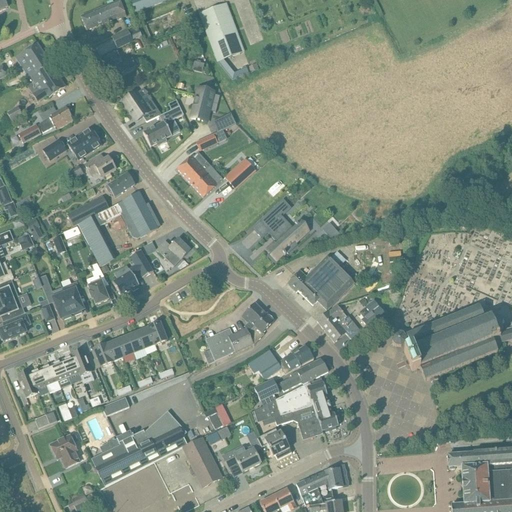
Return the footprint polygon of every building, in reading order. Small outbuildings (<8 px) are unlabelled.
[(4,0),(0,0),(0,10),(8,7),(4,0)] [(129,0),(130,3),(135,14),(162,3),(162,4),(171,0),(129,0)] [(96,12),(81,18),(86,32),(96,28),(117,19),(117,21),(126,18),(124,11),(120,2),(96,12)] [(226,5),(200,15),(217,63),(244,53),(226,5)] [(136,28),(128,31),(133,42),(140,39),(136,28)] [(128,33),(113,41),(118,51),(133,44),(128,33)] [(37,45),(16,59),(30,80),(51,66),(37,45)] [(117,54),(101,62),(110,80),(119,75),(135,67),(132,61),(122,65),(117,54)] [(256,65),(248,68),(250,73),(258,70),(256,65)] [(51,66),(30,80),(36,88),(38,87),(40,91),(33,96),(38,103),(48,96),(50,99),(57,94),(65,88),(51,66)] [(198,90),(191,119),(206,123),(213,94),(207,92),(205,91),(205,92),(198,90)] [(136,93),(123,102),(133,116),(134,116),(133,115),(136,114),(140,119),(142,118),(143,117),(147,122),(146,123),(148,123),(159,117),(161,116),(152,102),(145,107),(136,93)] [(176,102),(168,106),(171,112),(179,108),(176,102)] [(52,118),(38,126),(43,134),(54,128),(56,127),(58,131),(64,128),(72,123),(70,119),(72,118),(68,112),(72,110),(69,106),(61,111),(51,116),(52,118)] [(18,107),(6,114),(11,123),(23,116),(18,107)] [(151,130),(143,134),(150,148),(157,145),(158,147),(166,143),(165,140),(171,137),(168,130),(176,126),(174,121),(183,116),(179,108),(171,112),(165,114),(169,122),(164,124),(164,123),(162,124),(155,128),(151,130)] [(226,123),(215,128),(218,134),(236,125),(232,117),(225,121),(226,123)] [(35,125),(17,135),(23,145),(41,136),(35,125)] [(81,136),(67,145),(78,162),(96,151),(102,147),(96,137),(92,131),(91,130),(81,136)] [(213,136),(196,144),(200,152),(217,144),(213,136)] [(52,146),(43,152),(50,162),(66,152),(59,141),(52,146)] [(177,171),(190,185),(210,167),(198,154),(193,158),(192,157),(177,171)] [(98,159),(85,166),(91,176),(98,172),(102,179),(116,171),(108,158),(100,163),(98,159)] [(245,161),(225,179),(235,190),(256,172),(245,161)] [(78,166),(70,171),(73,177),(81,172),(78,166)] [(210,167),(190,185),(203,199),(216,187),(223,181),(210,167)] [(128,174),(105,188),(109,194),(111,193),(115,199),(135,186),(128,174)] [(5,187),(0,189),(0,203),(2,207),(12,204),(5,187)] [(116,207),(78,227),(100,269),(106,265),(115,261),(97,228),(121,216),(133,239),(137,240),(149,234),(158,229),(139,194),(116,206),(116,207)] [(103,198),(67,216),(73,228),(109,210),(106,203),(103,198)] [(25,199),(15,205),(18,211),(29,205),(25,199)] [(283,201),(259,223),(268,234),(276,242),(274,244),(267,251),(276,261),(283,255),(284,256),(286,255),(284,253),(285,252),(288,255),(288,254),(296,246),(294,244),(297,241),(307,232),(298,222),(295,225),(295,226),(292,228),(286,234),(276,224),(275,223),(276,222),(278,221),(282,218),(282,217),(286,213),(290,209),(283,202),(283,201)] [(13,204),(3,208),(5,212),(7,211),(11,219),(18,216),(13,204)] [(14,222),(16,228),(24,225),(22,219),(14,222)] [(36,221),(27,226),(31,233),(38,229),(40,228),(36,221)] [(76,228),(63,233),(66,241),(79,235),(76,228)] [(336,232),(329,238),(334,244),(344,240),(336,232)] [(0,247),(13,242),(10,236),(9,233),(0,236),(0,247)] [(22,238),(18,240),(20,245),(23,252),(34,247),(29,236),(22,238)] [(60,238),(53,241),(57,251),(64,248),(60,238)] [(165,243),(157,252),(165,260),(167,259),(174,266),(179,260),(180,261),(183,259),(190,251),(179,240),(171,248),(165,243)] [(36,248),(31,255),(38,260),(43,254),(36,248)] [(130,273),(113,284),(120,297),(132,290),(133,292),(139,289),(137,287),(139,286),(133,277),(139,273),(143,279),(153,273),(140,251),(130,257),(135,267),(129,270),(130,273)] [(300,273),(287,285),(296,294),(298,292),(313,307),(317,302),(327,312),(354,285),(327,259),(306,279),(300,273)] [(1,266),(0,266),(0,285),(12,281),(13,281),(10,272),(8,273),(5,264),(1,266)] [(110,264),(101,269),(104,274),(113,270),(110,264)] [(90,292),(89,293),(92,300),(93,299),(96,305),(108,301),(104,288),(108,286),(104,278),(103,276),(94,280),(95,281),(97,286),(89,289),(90,292)] [(45,277),(38,279),(42,288),(44,292),(50,290),(45,277)] [(38,279),(32,282),(36,291),(42,288),(38,279)] [(0,305),(19,298),(18,298),(12,282),(13,282),(12,281),(0,285),(0,305)] [(77,283),(62,289),(72,315),(74,314),(75,316),(81,313),(81,312),(83,310),(77,295),(81,293),(77,283)] [(62,289),(51,293),(61,319),(63,318),(64,320),(71,318),(70,316),(72,315),(62,289)] [(0,317),(6,315),(8,320),(8,321),(25,315),(26,315),(25,314),(18,298),(19,298),(0,305),(0,317)] [(47,300),(39,303),(41,308),(49,305),(47,300)] [(364,320),(362,321),(364,324),(370,332),(386,319),(380,311),(373,302),(368,305),(364,309),(369,316),(364,320)] [(41,308),(41,309),(46,322),(54,319),(53,319),(54,319),(49,305),(41,308)] [(210,352),(204,354),(208,365),(215,363),(229,357),(228,356),(235,353),(253,345),(254,346),(264,336),(263,335),(273,324),(273,323),(274,322),(270,318),(269,319),(254,305),(247,312),(242,318),(248,324),(249,322),(255,327),(248,334),(247,330),(233,337),(230,330),(205,341),(210,351),(210,352)] [(324,316),(317,322),(325,333),(334,344),(345,334),(352,343),(362,335),(356,327),(348,317),(347,318),(345,317),(337,307),(329,313),(329,312),(324,316)] [(393,337),(392,343),(395,347),(401,348),(405,344),(410,345),(412,349),(404,352),(412,372),(420,369),(425,382),(430,380),(431,383),(438,380),(437,377),(497,353),(496,350),(498,349),(499,347),(499,344),(511,340),(511,332),(499,336),(498,335),(501,333),(503,331),(504,328),(503,325),(501,322),(499,320),(496,319),(492,320),(491,318),(485,320),(484,319),(486,318),(487,315),(487,313),(485,311),(483,310),(481,310),(479,307),(437,324),(419,332),(418,329),(411,332),(412,335),(406,337),(407,339),(406,339),(403,334),(397,334),(393,337)] [(0,339),(1,341),(3,341),(3,343),(11,339),(12,340),(18,338),(18,337),(26,334),(24,328),(30,326),(26,315),(25,315),(8,321),(3,323),(3,324),(5,329),(0,330),(0,339)] [(159,324),(148,329),(148,330),(154,346),(154,347),(166,342),(159,324)] [(148,330),(137,334),(144,350),(154,346),(148,330)] [(137,334),(127,338),(133,354),(144,350),(137,334)] [(127,338),(116,342),(123,359),(133,354),(127,338)] [(116,342),(106,347),(112,363),(123,359),(116,342)] [(105,346),(94,350),(101,368),(113,363),(112,363),(106,347),(105,346)] [(270,352),(248,367),(254,376),(259,373),(264,381),(281,370),(284,376),(313,361),(304,347),(298,351),(296,349),(290,353),(292,356),(277,364),(270,352)] [(82,351),(71,355),(72,357),(80,378),(92,374),(82,351)] [(72,357),(60,362),(67,379),(68,379),(78,375),(80,378),(72,357)] [(60,362),(50,366),(60,391),(71,386),(68,379),(67,379),(60,362)] [(292,379),(280,385),(284,393),(302,383),(303,386),(308,383),(313,381),(328,373),(321,363),(320,362),(299,372),(297,373),(290,376),(292,379)] [(50,366),(39,370),(47,388),(50,395),(60,391),(50,366)] [(39,370),(29,374),(37,395),(38,395),(37,392),(47,388),(39,370)] [(29,372),(17,377),(26,400),(37,395),(29,374),(29,372)] [(267,406),(254,412),(257,422),(258,424),(274,419),(277,427),(293,422),(297,424),(301,436),(303,442),(323,435),(322,432),(324,431),(325,434),(334,431),(336,430),(336,428),(338,427),(334,415),(332,415),(330,409),(331,409),(329,403),(326,396),(327,396),(323,384),(322,384),(321,379),(314,383),(313,381),(308,383),(309,385),(267,406)] [(273,381),(254,390),(260,403),(279,394),(274,383),(273,381)] [(98,398),(90,402),(92,409),(101,405),(98,398)] [(125,399),(102,409),(106,418),(129,408),(125,399)] [(74,409),(68,411),(72,420),(77,417),(74,409)] [(68,411),(62,414),(65,422),(72,420),(68,411)] [(46,416),(45,417),(49,426),(57,423),(53,414),(46,416)] [(104,454),(92,460),(105,488),(183,449),(188,447),(184,440),(179,429),(179,428),(168,416),(146,436),(144,432),(119,444),(118,441),(115,442),(112,441),(109,443),(108,445),(101,449),(104,454)] [(45,417),(35,421),(38,430),(49,426),(45,417)] [(221,420),(219,421),(222,428),(224,427),(231,424),(228,417),(221,420)] [(243,419),(235,427),(239,431),(247,424),(243,419)] [(142,426),(134,430),(137,435),(145,431),(142,426)] [(226,428),(206,438),(210,447),(231,436),(226,428)] [(276,431),(257,440),(257,441),(259,445),(262,449),(260,450),(263,454),(263,455),(269,452),(273,458),(275,457),(277,461),(292,454),(289,450),(288,446),(286,443),(281,433),(277,435),(276,431)] [(70,437),(50,447),(56,458),(57,461),(61,460),(66,470),(79,463),(75,453),(77,452),(73,446),(75,445),(77,442),(77,440),(75,438),(73,437),(72,437),(70,437)] [(188,447),(183,449),(201,484),(203,489),(221,480),(219,475),(217,471),(201,440),(188,447)] [(243,448),(222,458),(228,469),(238,465),(242,473),(261,464),(257,457),(256,455),(255,453),(254,450),(252,447),(244,451),(243,448)] [(448,459),(447,459),(448,466),(448,469),(449,469),(449,471),(455,471),(455,467),(461,467),(462,470),(463,484),(462,484),(462,491),(463,491),(464,505),(451,506),(451,511),(511,511),(511,487),(511,472),(511,471),(511,450),(483,453),(473,453),(473,454),(447,456),(448,459)] [(324,473),(296,486),(300,495),(306,508),(309,506),(319,503),(322,502),(319,493),(328,491),(343,489),(342,487),(339,471),(339,470),(324,473)] [(287,490),(273,497),(280,510),(279,510),(280,511),(290,511),(296,509),(293,503),(287,490)] [(100,491),(92,495),(96,503),(96,502),(101,511),(110,511),(103,499),(103,498),(100,491)] [(83,495),(72,501),(73,504),(75,507),(75,508),(77,511),(78,511),(89,507),(87,503),(83,495)] [(273,497),(259,504),(263,511),(280,511),(279,510),(280,510),(273,497)] [(319,503),(309,506),(309,511),(318,511),(327,511),(341,511),(340,502),(331,504),(326,504),(326,505),(319,506),(319,503)]
